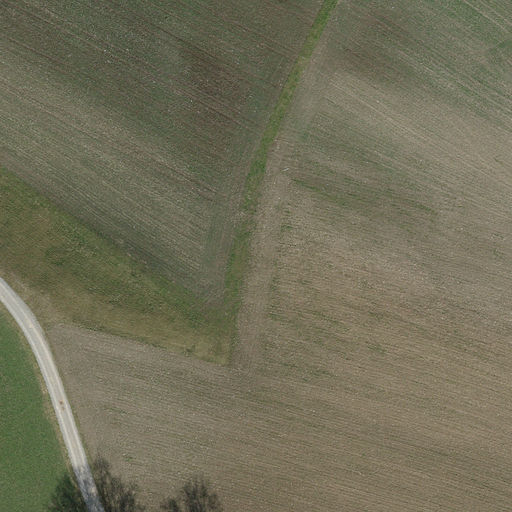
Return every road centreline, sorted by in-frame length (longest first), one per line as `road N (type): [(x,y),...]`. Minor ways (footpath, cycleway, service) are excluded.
road 1 (track): [(221,363),(246,208),(287,102),(340,0)]
road 2 (track): [(0,290),(37,341),(97,511)]
